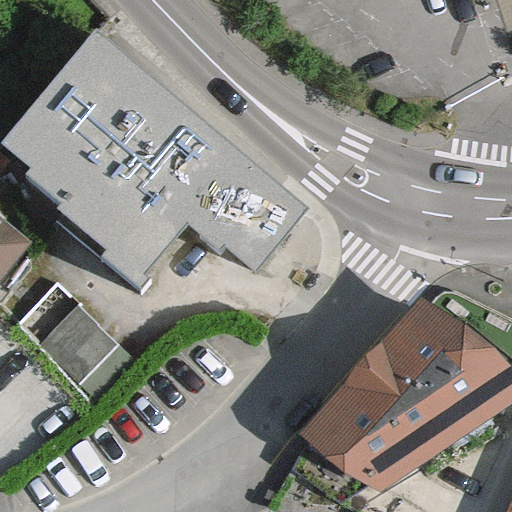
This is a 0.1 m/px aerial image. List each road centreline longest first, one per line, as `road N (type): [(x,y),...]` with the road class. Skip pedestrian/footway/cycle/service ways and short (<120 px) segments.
road 1 (residential): [(157,498),(213,463),(259,418),(388,269),(434,200)]
road 2 (tertiary): [(434,200),(370,181),(316,149),(156,0)]
